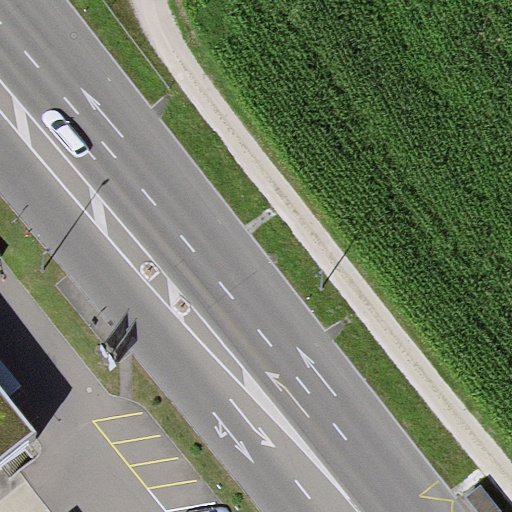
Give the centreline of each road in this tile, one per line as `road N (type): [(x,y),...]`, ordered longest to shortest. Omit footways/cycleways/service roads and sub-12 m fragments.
road 1 (track): [(511,485),(401,360),(171,49),(153,0)]
road 2 (secondary): [(0,87),(351,511)]
